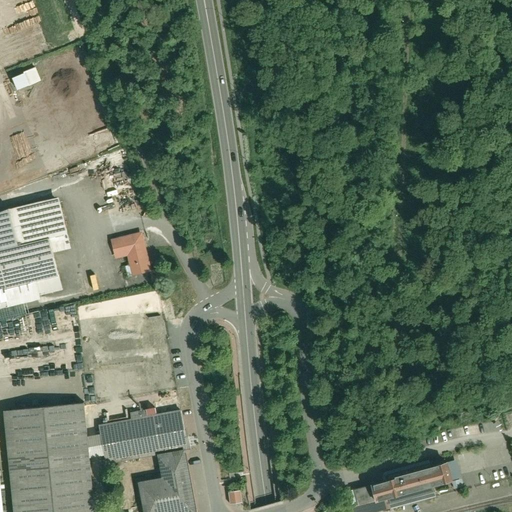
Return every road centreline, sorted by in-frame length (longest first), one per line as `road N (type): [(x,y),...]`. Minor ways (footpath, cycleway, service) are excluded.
road 1 (primary): [(240,252),(205,0)]
road 2 (residential): [(205,307),(190,327),(189,354),(218,511)]
road 3 (residential): [(320,484),(305,395),(306,321),(281,298)]
road 4 (primary): [(266,511),(245,331)]
